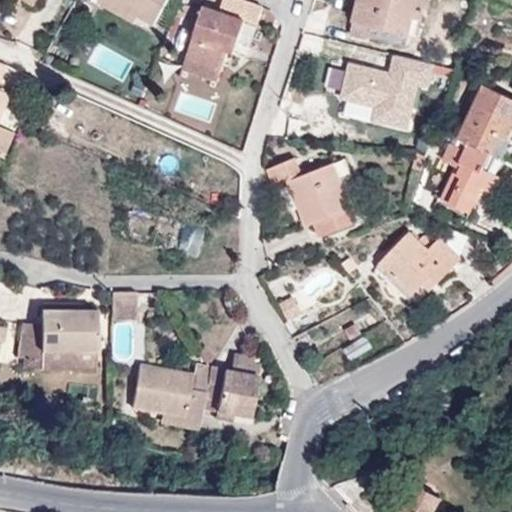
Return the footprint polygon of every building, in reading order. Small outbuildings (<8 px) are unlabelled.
[(139,16),(110,0),(100,0),(99,2),(136,23),(139,16)] [(110,0),(139,16),(155,25),(168,0),(110,0)] [(205,6),(186,64),(222,75),(229,52),(235,54),(246,20),(257,24),(264,6),(246,0),(223,0),(220,11),(205,6)] [(422,17),(426,0),(349,0),(348,3),(357,6),(351,32),(384,40),(387,28),(409,34),(413,15),(422,17)] [(409,34),(387,28),(384,40),(406,46),(409,34)] [(395,54),(391,73),(351,63),(349,71),(344,90),(343,97),(377,106),(374,119),(408,127),(419,82),(430,85),(435,63),(395,54)] [(0,89),(0,82),(7,65),(0,62),(0,155),(3,156),(14,132),(0,126),(0,115),(10,93),(0,89)] [(222,75),(186,64),(184,70),(219,82),(222,75)] [(328,86),(344,90),(349,71),(332,67),(328,86)] [(493,154),(499,157),(511,128),(511,98),(484,85),(459,138),(493,154)] [(444,161),(461,168),(446,200),(471,212),(482,189),(495,195),(503,179),(485,170),(493,154),(459,138),(455,145),(452,144),(444,161)] [(303,176),(296,158),(268,169),(274,185),(288,180),(306,226),(314,223),(319,237),(358,222),(335,163),(303,176)] [(411,233),(382,264),(414,294),(423,284),(429,291),(461,257),(441,238),(429,251),(411,233)] [(137,320),(136,291),(112,291),(112,320),(137,320)] [(288,319),(302,312),(294,296),(280,303),(288,319)] [(97,351),(97,309),(41,309),(41,323),(22,323),(18,357),(22,357),(41,357),(41,351),(97,351)] [(216,360),(206,346),(199,350),(209,367),(212,367),(216,360)] [(97,369),(97,351),(41,351),(41,357),(22,357),(22,368),(41,368),(41,369),(97,369)] [(258,376),(260,364),(253,363),(254,356),(234,352),(231,371),(258,376)] [(194,373),(141,363),(132,407),(164,413),(185,417),(183,427),(199,430),(202,409),(250,418),(258,376),(231,371),(212,367),(209,367),(196,364),(194,373)] [(183,427),(185,417),(164,413),(162,423),(183,427)] [(433,511),(441,497),(416,483),(401,511),(433,511)]
